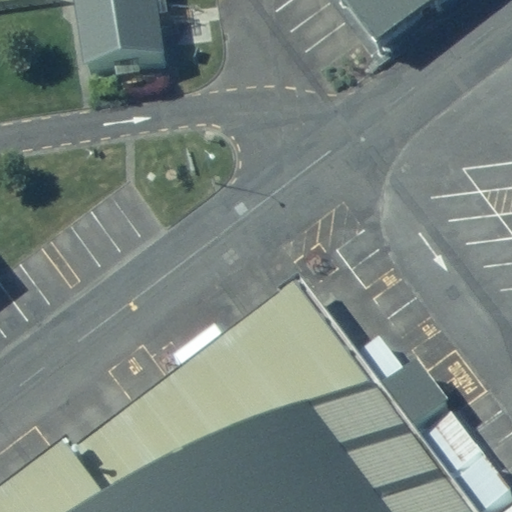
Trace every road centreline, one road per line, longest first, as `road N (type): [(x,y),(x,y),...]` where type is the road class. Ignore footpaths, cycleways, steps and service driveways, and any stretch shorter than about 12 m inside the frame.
road 1 (unclassified): [(348,129),(0,393)]
road 2 (unclassified): [(0,132),(148,108),(222,107),(288,109),(348,129)]
road 3 (unclassified): [(511,5),(348,129)]
